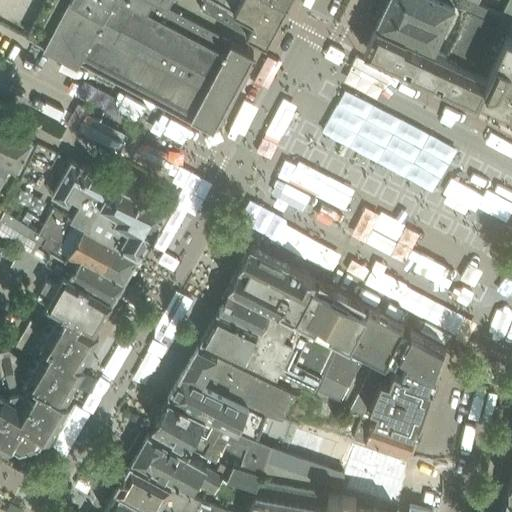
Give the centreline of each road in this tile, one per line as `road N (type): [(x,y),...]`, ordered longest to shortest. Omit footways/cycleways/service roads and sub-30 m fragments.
road 1 (residential): [(226,189),(504,331)]
road 2 (unclassified): [(226,189),(0,70)]
road 3 (residential): [(511,160),(298,58)]
road 4 (unclassified): [(461,511),(504,331)]
road 5 (unclassified): [(298,58),(226,189)]
